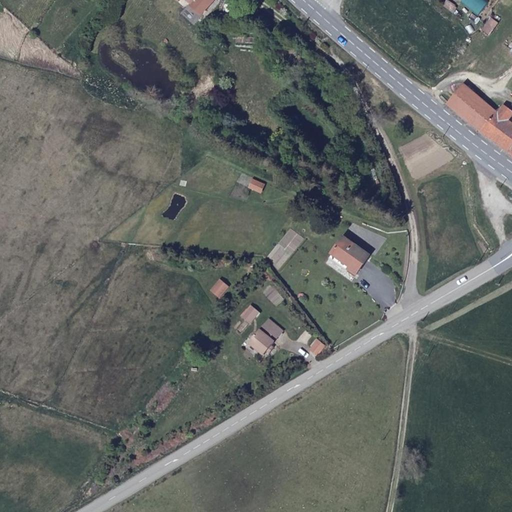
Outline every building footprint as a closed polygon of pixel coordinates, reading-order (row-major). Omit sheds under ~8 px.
[(189,29),(192,29),(202,19),(220,0),(183,0),(193,9),(182,19),(182,22),(189,29)] [(501,25),(495,21),(488,34),(492,37),(501,25)] [(480,131),(496,108),(463,83),(447,103),(480,131)] [(511,111),(500,103),(496,108),(511,120),(511,111)] [(511,120),(496,108),(480,131),(511,152),(511,120)] [(357,273),(370,255),(343,236),(332,252),(351,264),(349,267),(357,273)] [(351,264),(332,252),(328,258),(347,271),(349,267),(351,264)] [(260,311),(252,304),(241,314),(249,322),(260,311)] [(261,329),(250,340),(265,353),(268,349),(270,353),(276,347),(273,344),(275,341),(271,337),(273,333),(279,338),(284,331),(270,318),(263,324),(269,328),(265,333),(261,329)]
